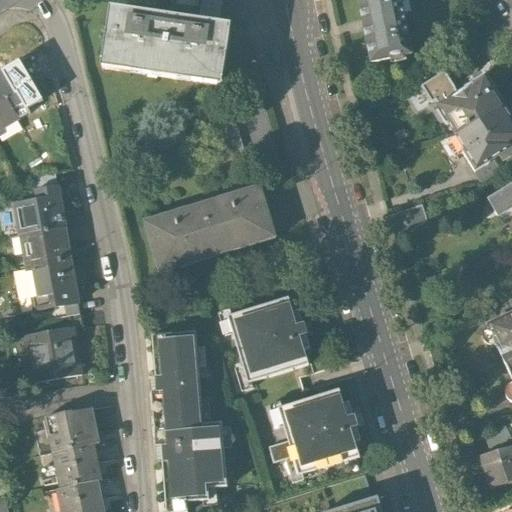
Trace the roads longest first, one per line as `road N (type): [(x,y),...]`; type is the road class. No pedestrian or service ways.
road 1 (primary): [(430,511),(284,0)]
road 2 (residential): [(32,0),(57,22),(119,262),(143,511)]
